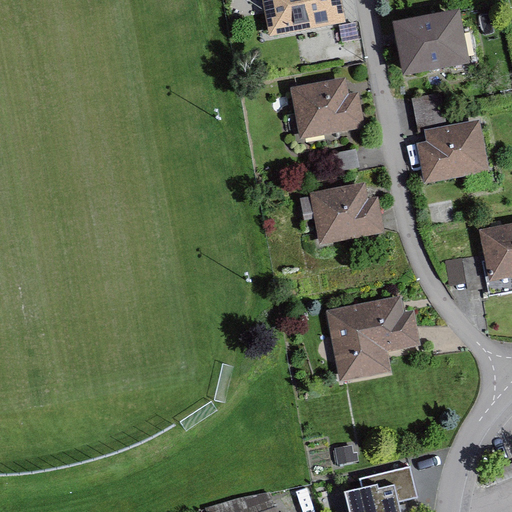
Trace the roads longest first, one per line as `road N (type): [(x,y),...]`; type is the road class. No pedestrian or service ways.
road 1 (residential): [(511,370),(470,345),(424,271),(364,0)]
road 2 (residential): [(449,511),(458,465),(479,421),(511,383)]
